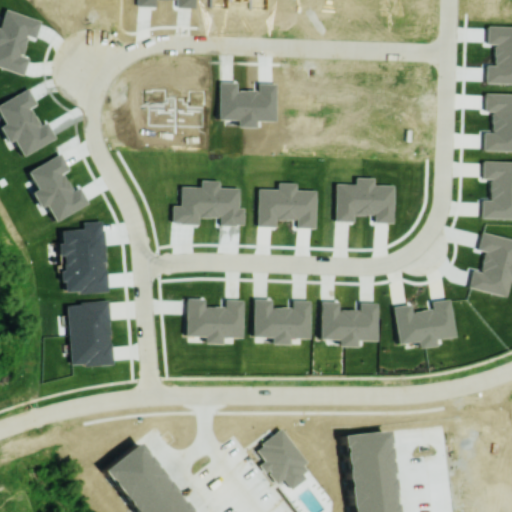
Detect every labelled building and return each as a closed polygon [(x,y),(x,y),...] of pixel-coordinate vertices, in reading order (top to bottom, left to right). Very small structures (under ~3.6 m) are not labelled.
[(480,149),(511,149),(511,93),(482,92),(481,110),(489,110),(488,132),(481,131),(480,149)] [(478,217),(511,217),(511,160),(479,160),(479,178),(487,178),(486,199),(478,199),(478,217)] [(332,182),(331,220),(350,221),(350,213),(370,214),(370,222),(390,222),(391,184),(371,184),(371,176),(352,176),(352,183),(332,182)] [(254,188),(254,225),(272,226),(273,219),(292,219),(291,227),(312,227),(313,189),(293,189),(293,182),(275,181),(275,188),(254,188)] [(511,254),(511,238),(478,231),(474,248),(482,250),(477,270),(469,268),(465,287),(502,295),(506,277),(511,278),(511,259),(511,254)] [(181,335),(201,336),(201,342),(219,342),(219,336),(239,336),(240,299),(221,298),(221,305),(201,305),(201,296),(182,296),(181,335)] [(307,299),(287,299),(287,306),(268,305),(268,298),(249,297),(249,336),(268,336),(268,343),(285,343),(286,337),(306,337),(307,299)] [(393,343),(413,341),(414,347),(432,345),(431,337),(450,336),(447,298),(426,300),(427,308),(408,310),(407,303),(389,305),(393,343)] [(108,363),(105,300),(63,302),(66,365),(108,363)] [(316,338),(335,338),(335,345),(353,345),(353,339),(373,339),(374,302),(353,301),(353,308),(335,308),(335,300),(317,300),(316,338)]
